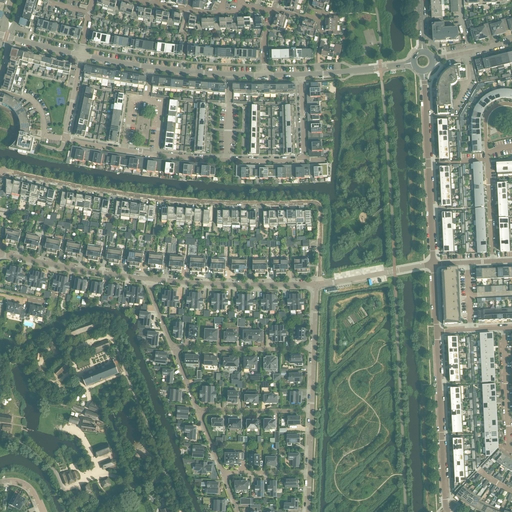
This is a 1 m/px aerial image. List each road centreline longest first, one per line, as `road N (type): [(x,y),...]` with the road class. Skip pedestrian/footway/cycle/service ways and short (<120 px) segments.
road 1 (residential): [(316,284),(321,208),(314,202),(127,195),(0,169)]
road 2 (residential): [(433,265),(423,71)]
road 3 (residential): [(445,503),(437,331)]
road 4 (residential): [(316,284),(148,279)]
road 5 (residential): [(148,279),(0,255)]
road 6 (residential): [(173,348),(314,348)]
road 7 (residential): [(510,451),(503,327)]
